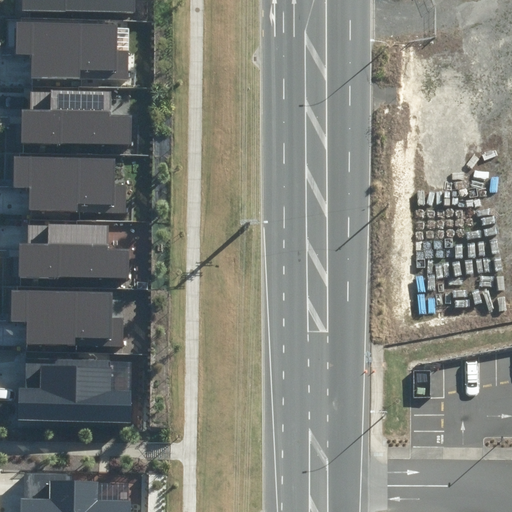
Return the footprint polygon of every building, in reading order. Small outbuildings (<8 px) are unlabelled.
[(34,49),(34,70),(87,70),(87,64),(119,64),(120,20),(20,19),(20,49),(34,49)] [(511,60),(492,50),(480,72),(511,90),(511,60)] [(112,111),(112,89),(36,89),(36,105),(26,105),(26,138),(126,138),(127,111),(112,111)] [(30,187),(30,208),(83,209),(83,202),(115,202),(115,158),(16,158),(16,187),(30,187)] [(464,165),(432,200),(492,255),(511,233),(511,209),(501,199),(511,187),(511,174),(494,158),(477,177),(464,165)] [(108,249),(108,227),(32,226),(32,242),(23,242),(22,275),(122,275),(123,249),(108,249)] [(26,321),(26,342),(79,343),(79,334),(112,334),(112,291),(13,290),(12,321),(26,321)] [(24,379),(23,412),(134,413),(134,383),(116,383),(116,361),(34,361),(34,379),(24,379)] [(24,499),(23,511),(127,511),(128,500),(100,500),(100,483),(51,482),(51,499),(24,499)]
